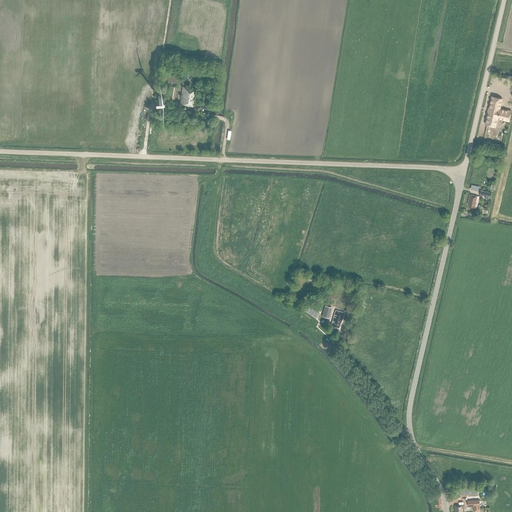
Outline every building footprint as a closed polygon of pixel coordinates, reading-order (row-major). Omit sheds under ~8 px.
[(164,83),(179,85),(180,76),(167,74),(164,83)] [(168,85),(166,105),(171,106),(172,100),(173,100),(175,86),(168,85)] [(197,89),(196,89),(182,87),(180,105),(199,107),(198,110),(208,111),(209,104),(195,102),(197,89)] [(502,99),(492,96),(489,109),(488,108),(487,112),(488,112),(485,124),(495,127),(497,118),(509,121),(511,111),(500,108),(502,99)] [(493,194),(481,191),(480,195),(485,196),(484,199),(489,200),(489,196),(492,197),(493,194)] [(480,197),(470,194),(467,205),(469,205),(469,207),(477,208),(480,197)] [(332,308),(325,306),(322,316),(329,318),(332,308)] [(344,313),(335,311),(332,324),(333,324),(333,326),(338,328),(340,323),(341,323),(344,313)]
